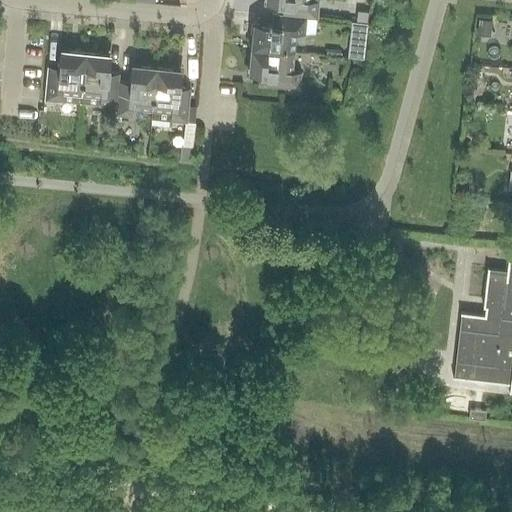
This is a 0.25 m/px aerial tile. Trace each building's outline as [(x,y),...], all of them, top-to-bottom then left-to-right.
[(265,0),(265,1),(283,3),(282,14),(307,16),(317,18),(318,0),(265,0)] [(305,33),(307,16),(282,14),(273,13),(271,24),(253,22),(250,47),(294,51),(296,32),(305,33)] [(492,20),(480,19),(479,33),(491,33),(492,20)] [(364,52),(366,40),(350,39),(349,50),(364,52)] [(81,102),(86,50),(60,47),(59,66),(48,65),(44,99),(61,101),(61,100),(81,102)] [(292,70),(294,51),(250,47),(248,72),(266,74),(265,85),(300,88),(301,71),(292,70)] [(111,53),(86,50),(81,102),(100,104),(99,105),(116,106),(119,80),(120,72),(109,71),(111,53)] [(152,109),(156,65),(131,63),(130,81),(119,80),(116,106),(115,114),(132,116),(133,107),(152,109)] [(187,121),(191,87),(180,86),(181,68),(156,65),(152,109),(151,118),(187,121)] [(192,160),(193,145),(182,144),(181,159),(192,160)] [(453,375),(453,376),(510,383),(509,390),(511,388),(511,262),(509,262),(509,259),(508,259),(507,271),(489,269),(489,267),(488,267),(483,306),(486,306),(485,314),(470,312),(461,311),(461,313),(463,313),(458,353),(456,375),(453,375)] [(486,410),(470,408),(469,417),(485,419),(486,410)]
